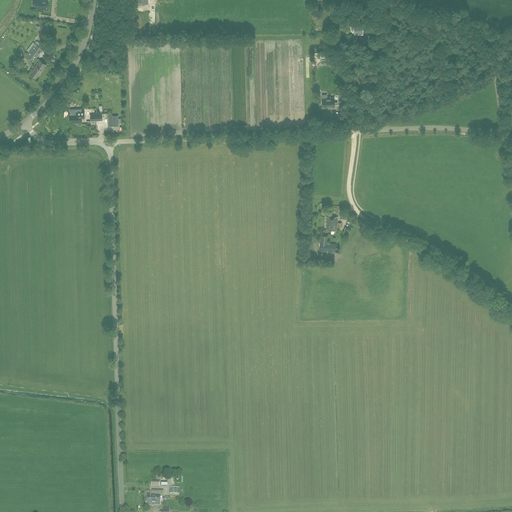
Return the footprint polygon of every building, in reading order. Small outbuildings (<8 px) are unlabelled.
[(39,0),(39,2),(36,2),(36,9),(39,9),(38,10),(43,10),(43,9),(46,9),(46,7),(48,7),(48,1),(39,0)] [(42,23),(40,31),(47,33),(49,25),(42,23)] [(26,55),(34,61),(43,49),(35,43),(26,55)] [(40,60),(30,74),(36,78),(46,64),(40,60)] [(357,76),(350,74),(347,84),(346,83),(345,87),(348,88),(349,85),(350,85),(351,82),(354,84),(357,76)] [(322,99),(322,107),(335,106),(335,105),(334,105),(334,104),(334,98),(330,98),(330,97),(327,97),(327,98),(322,99)] [(69,115),(70,123),(82,122),(81,118),(84,118),(84,112),(78,112),(76,114),(76,115),(69,115)] [(337,217),(326,217),(326,230),(337,230),(337,224),(338,224),(338,227),(341,227),(341,223),(338,223),(337,223),(337,217)] [(335,252),(335,244),(332,243),(332,245),(324,245),(325,240),(321,240),(320,251),(335,252)] [(146,505),(160,505),(160,495),(150,495),(150,494),(146,494),(146,505)]
